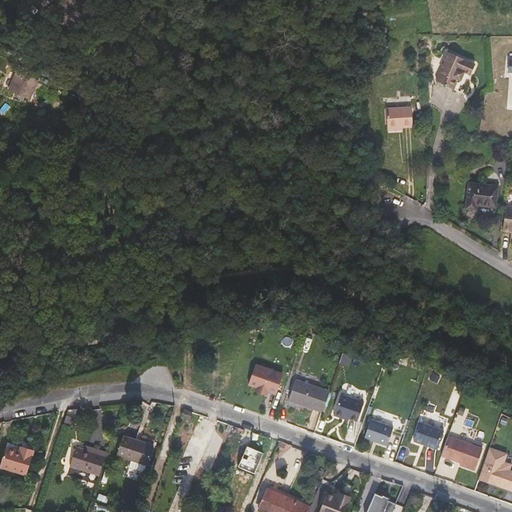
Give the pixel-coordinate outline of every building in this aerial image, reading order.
[(443,60),(444,63),(436,81),(453,89),(459,76),(462,77),(464,72),(470,75),(475,64),(447,52),(443,60)] [(30,100),(41,74),(18,65),(7,90),(30,100)] [(60,106),(70,102),(67,95),(57,99),(60,106)] [(49,102),(50,106),(52,110),(60,106),(57,99),(49,102)] [(50,106),(49,102),(48,100),(42,102),(44,108),(50,106)] [(43,109),(41,103),(33,107),(38,112),(43,109)] [(386,108),(387,127),(402,127),(412,126),(411,107),(386,108)] [(68,112),(51,116),(54,122),(69,117),(68,112)] [(57,131),(72,127),(69,117),(54,122),(57,131)] [(54,122),(53,122),(45,125),(48,134),(57,131),(54,122)] [(32,132),(33,134),(39,131),(35,124),(29,128),(31,132),(32,132)] [(497,187),(470,183),(466,208),(475,208),(475,204),(495,206),(497,187)] [(511,205),(506,205),(502,231),(511,231),(511,205)] [(268,387),(278,390),(284,371),(257,361),(250,380),(259,383),(258,387),(267,390),(268,387)] [(289,397),(323,408),(330,388),(297,376),(289,397)] [(358,418),(365,399),(342,391),(335,411),(344,415),(344,412),(358,418)] [(193,412),(183,409),(181,417),(190,420),(193,412)] [(385,442),(391,424),(372,417),(365,435),(373,438),(373,437),(385,442)] [(414,439),(438,447),(445,429),(421,420),(414,439)] [(475,468),(483,447),(449,435),(442,454),(461,461),(461,462),(475,468)] [(154,445),(124,436),(117,455),(131,460),(128,467),(143,472),(146,465),(147,465),(154,445)] [(507,462),(505,462),(504,462),(507,452),(490,446),(479,477),(490,481),(492,479),(496,481),(495,483),(511,489),(511,469),(509,468),(509,467),(510,466),(510,465),(510,463),(508,462),(507,462)] [(26,475),(34,451),(25,448),(23,453),(6,447),(0,467),(26,475)] [(96,485),(107,453),(98,450),(97,454),(76,447),(70,466),(90,473),(87,482),(96,485)] [(325,473),(317,470),(315,477),(322,480),(325,473)] [(264,511),(308,511),(310,508),(267,490),(259,510),(264,511)] [(344,511),(350,499),(339,495),(338,498),(327,493),(318,511),(344,511)] [(391,511),(395,503),(388,500),(389,498),(382,495),(381,496),(374,493),(365,511),(391,511)]
